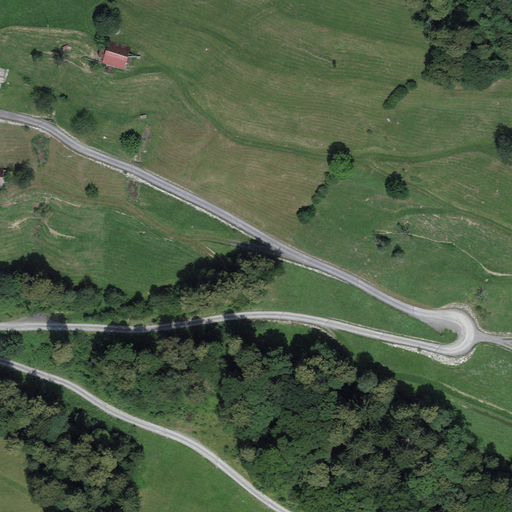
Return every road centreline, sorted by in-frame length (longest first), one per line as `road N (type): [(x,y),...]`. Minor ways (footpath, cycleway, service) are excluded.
road 1 (residential): [(0,326),(133,329),(275,314),(447,350),(470,336),(462,318),(393,303),(45,125),(0,114)]
road 2 (track): [(24,326),(137,302),(224,264),(125,204),(37,184),(0,195)]
road 3 (track): [(366,158),(231,137),(166,67),(134,44),(75,24)]
road 4 (residential): [(284,511),(194,445),(0,361)]
road 5 (track): [(511,231),(366,162),(475,147),(511,162)]
road 6 (track): [(325,321),(373,371),(427,381),(511,416)]
